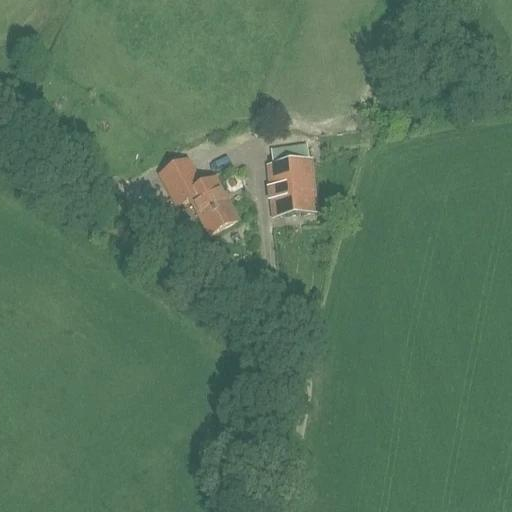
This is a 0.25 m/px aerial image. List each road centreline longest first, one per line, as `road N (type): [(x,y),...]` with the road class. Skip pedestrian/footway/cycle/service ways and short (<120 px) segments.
road 1 (track): [(511,107),(364,132),(284,511)]
road 2 (unknown): [(319,338),(133,197)]
